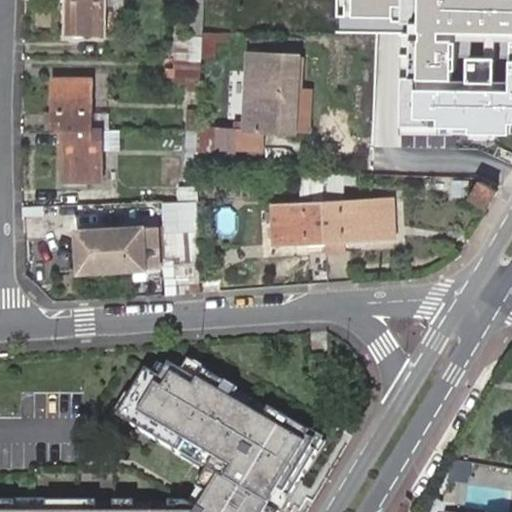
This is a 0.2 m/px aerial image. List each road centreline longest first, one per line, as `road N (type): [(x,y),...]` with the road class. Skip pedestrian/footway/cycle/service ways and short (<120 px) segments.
road 1 (residential): [(0,333),(319,306)]
road 2 (residential): [(2,0),(0,297)]
road 3 (secondary): [(367,511),(497,298)]
road 4 (residential): [(319,306),(350,315),(383,342),(396,381),(394,416)]
road 5 (residential): [(319,306),(466,297)]
road 6 (secondary): [(466,297),(394,416)]
